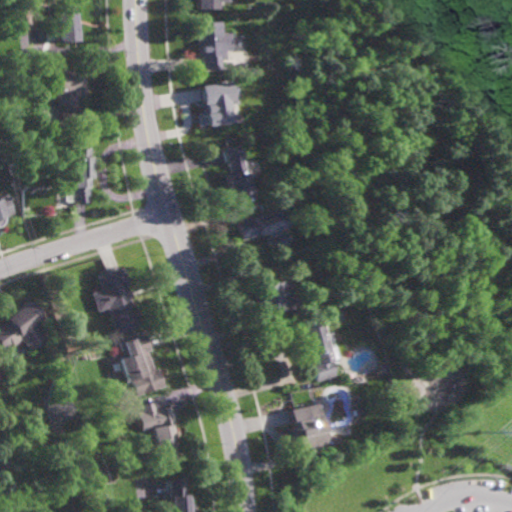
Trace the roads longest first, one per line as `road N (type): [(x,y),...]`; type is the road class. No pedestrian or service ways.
road 1 (residential): [(137,0),(155,159),(232,422),(244,511)]
road 2 (residential): [(0,269),(167,216)]
